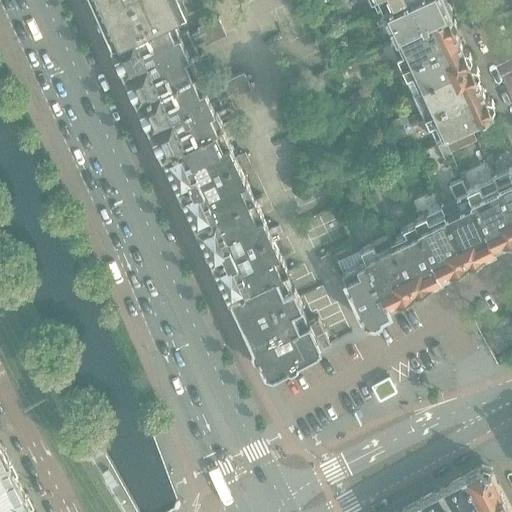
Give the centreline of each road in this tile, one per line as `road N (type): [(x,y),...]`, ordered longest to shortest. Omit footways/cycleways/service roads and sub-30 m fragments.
road 1 (primary): [(1,0),(242,509)]
road 2 (primary): [(278,494),(56,0)]
road 3 (tertiary): [(491,417),(444,421),(278,494)]
road 4 (residential): [(491,417),(445,314),(457,295),(511,267)]
road 5 (tertiary): [(323,511),(491,417)]
road 6 (residential): [(0,368),(71,511)]
